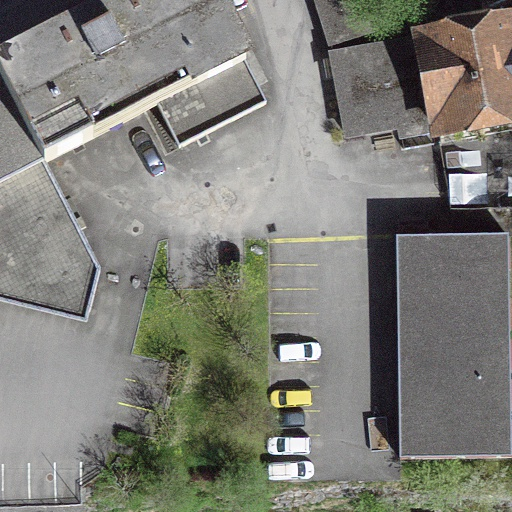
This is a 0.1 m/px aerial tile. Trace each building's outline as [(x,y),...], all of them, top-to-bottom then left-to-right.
[(212,0),(136,0),(0,69),(0,76),(44,163),(94,137),(87,124),(150,93),(178,148),(265,104),(212,0)] [(316,0),(330,44),(387,26),(379,0),(316,0)] [(511,22),(332,56),(346,136),(435,120),(437,134),(511,120),(511,22)] [(99,270),(44,163),(0,76),(0,292),(89,312),(99,270)] [(511,458),(507,236),(396,238),(400,459),(511,458)]
